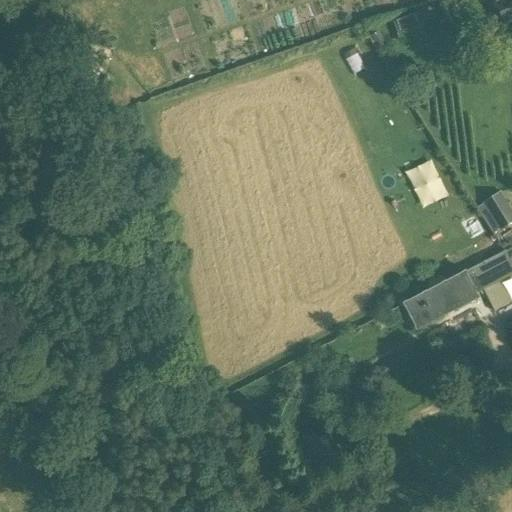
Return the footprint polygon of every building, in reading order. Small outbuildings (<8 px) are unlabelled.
[(511,22),(511,0),(490,0),(496,12),(501,10),(507,25),(511,22)] [(417,14),(394,23),(400,39),(423,30),(417,14)] [(487,70),(498,66),(494,56),(483,60),(487,70)] [(482,200),(500,227),(511,220),(511,211),(499,191),(482,200)] [(511,262),(506,250),(505,251),(405,302),(418,327),(478,296),(477,293),(483,290),(495,312),(511,303),(511,262)] [(347,371),(355,367),(351,358),(343,362),(347,371)] [(380,375),(385,377),(389,375),(390,371),(388,366),(383,364),(379,366),(377,371),(380,375)]
